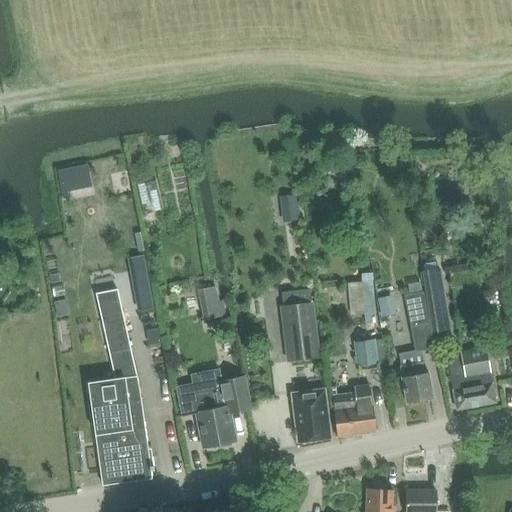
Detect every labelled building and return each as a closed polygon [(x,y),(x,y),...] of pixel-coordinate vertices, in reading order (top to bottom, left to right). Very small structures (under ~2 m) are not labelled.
[(437,270),(423,272),(432,332),(447,329),(437,270)] [(372,280),(348,282),(351,314),(364,314),(365,324),(376,323),(376,313),(372,280)] [(400,288),(385,292),(390,309),(405,305),(400,288)] [(115,379),(89,383),(103,485),(139,480),(139,479),(152,477),(151,471),(155,471),(154,466),(152,456),(149,457),(141,400),(117,289),(96,293),(115,379)] [(285,305),(281,306),(288,361),(317,357),(310,302),(308,302),(306,289),(283,292),(285,305)] [(407,295),(418,352),(435,348),(424,292),(407,295)] [(355,342),(358,366),(378,363),(375,339),(355,342)] [(461,353),(447,356),(451,374),(450,374),(457,409),(496,402),(492,383),(489,372),(490,372),(485,348),(461,352),(461,353)] [(424,361),(401,366),(403,376),(401,376),(406,403),(433,398),(428,371),(427,371),(424,361)] [(194,384),(177,387),(183,416),(199,413),(206,447),(234,441),(228,413),(251,409),(245,377),(222,381),(219,366),(191,371),(194,384)] [(338,437),(375,432),(370,385),(355,386),(356,393),(333,395),(335,410),(338,437)] [(292,394),(298,442),(330,438),(324,390),(292,394)] [(367,488),(366,511),(391,511),(392,505),(393,489),(386,489),(386,485),(375,484),(373,489),(367,488)] [(435,511),(436,489),(405,489),(405,511),(435,511)]
